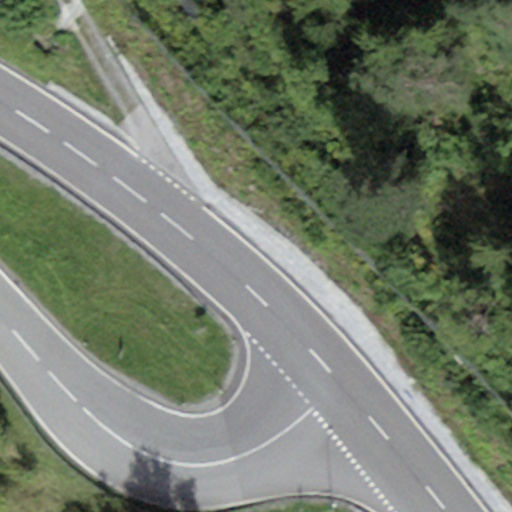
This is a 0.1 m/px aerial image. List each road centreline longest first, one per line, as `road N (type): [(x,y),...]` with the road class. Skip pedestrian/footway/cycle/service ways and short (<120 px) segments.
road 1 (tertiary): [(0,102),(143,200),(338,385)]
road 2 (residential): [(338,385),(249,452),(205,466),(170,466),(127,446),(87,412),(0,315)]
road 3 (track): [(73,0),(159,143),(160,176),(143,200)]
road 4 (tertiary): [(338,385),(439,511)]
